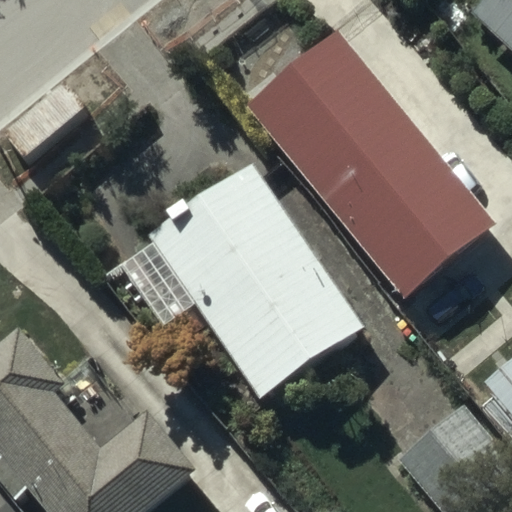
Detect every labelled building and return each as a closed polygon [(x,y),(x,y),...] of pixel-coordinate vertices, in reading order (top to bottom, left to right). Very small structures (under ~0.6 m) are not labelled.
[(511,0),(498,0),(476,24),(511,57),(511,0)] [(344,39),(251,113),(409,311),(502,236),(344,39)] [(258,175),(154,245),(265,409),(368,339),(258,175)] [(70,394),(26,340),(0,360),(0,460),(5,467),(0,471),(0,485),(19,508),(32,498),(43,511),(161,511),(199,481),(154,425),(107,464),(58,404),(70,394)] [(511,367),(487,389),(511,418),(511,367)] [(480,511),(511,485),(511,465),(468,414),(404,469),(440,511),(480,511)]
